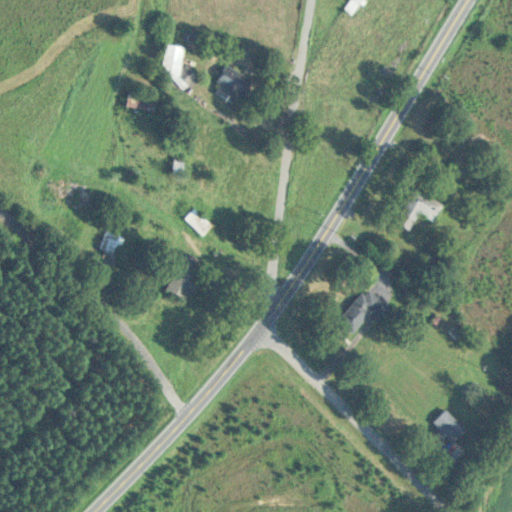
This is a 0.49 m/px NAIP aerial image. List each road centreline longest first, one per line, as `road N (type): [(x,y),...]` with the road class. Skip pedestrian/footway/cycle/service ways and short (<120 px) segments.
road 1 (primary): [(91,511),(266,315),(464,0)]
road 2 (residential): [(278,297),(276,263),(314,0)]
road 3 (residential): [(460,511),(310,368),(288,341),(275,302)]
road 4 (residential): [(184,414),(103,301),(0,209)]
